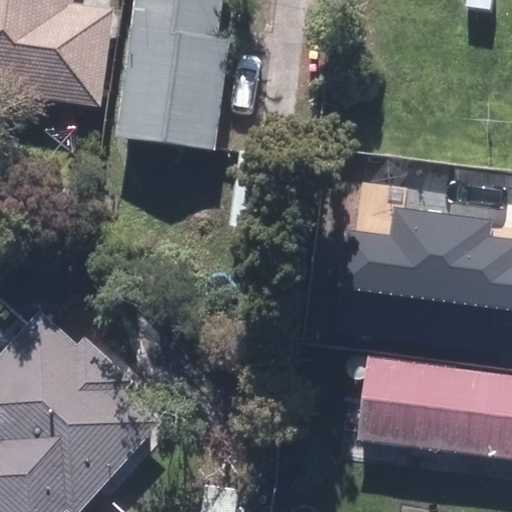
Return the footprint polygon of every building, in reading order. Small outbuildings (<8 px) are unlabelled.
[(77,0),(0,0),(0,96),(108,108),(119,13),(99,11),(77,8),(77,0)] [(228,0),(139,0),(118,136),(220,151),(237,42),(223,40),(228,0)] [(492,9),(492,0),(467,0),(466,6),(492,9)] [(281,152),(241,150),(237,228),(278,230),(281,152)] [(511,313),(511,236),(489,234),(491,219),(396,207),(392,237),(348,231),(341,292),(511,313)] [(85,511),(167,415),(44,313),(0,365),(0,509),(3,511),(85,511)] [(511,376),(369,358),(358,442),(511,461),(511,376)] [(243,511),(249,470),(214,465),(207,511),(243,511)]
